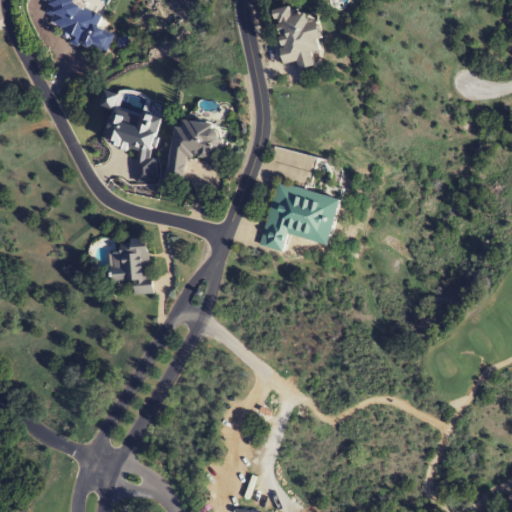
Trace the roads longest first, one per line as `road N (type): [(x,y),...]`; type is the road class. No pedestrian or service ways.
road 1 (residential): [(224,238),(137,214),(100,194),(11,29),(6,0)]
road 2 (tertiary): [(224,238),(105,428),(75,511)]
road 3 (tertiary): [(102,511),(113,472),(201,322),(224,238)]
road 4 (residential): [(224,238),(262,122),(243,0)]
road 5 (residential): [(0,398),(38,432),(115,469)]
